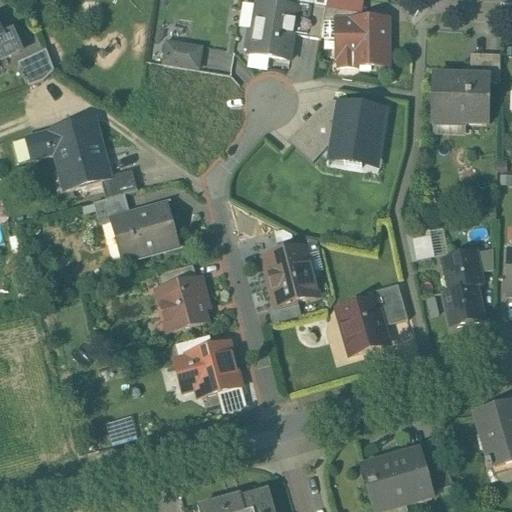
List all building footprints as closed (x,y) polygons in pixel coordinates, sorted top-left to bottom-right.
[(335,0),(326,0),(325,9),(323,23),(335,23),(335,21),(348,21),(348,11),(334,10),(335,0)] [(296,9),(256,3),(251,31),(247,30),(244,50),(248,51),(247,55),(289,62),(293,36),(297,10),(296,9)] [(325,9),(297,4),(296,9),(297,10),(293,36),(320,41),(323,23),(325,9)] [(348,21),(335,21),(335,23),(335,59),(336,59),(336,71),(357,71),(357,68),(387,67),(387,21),(348,21)] [(0,35),(0,61),(19,52),(11,34),(2,39),(0,35)] [(201,50),(167,43),(163,65),(197,71),(201,50)] [(45,50),(17,64),(28,87),(43,82),(53,71),(45,50)] [(499,57),(469,56),(468,78),(470,77),(470,82),(486,82),(486,84),(499,84),(499,57)] [(468,78),(432,77),(432,121),(463,122),(463,126),(485,126),(486,84),(486,82),(470,82),(470,77),(468,78)] [(319,116),(312,122),(310,120),(287,141),(313,164),(327,148),(328,148),(335,103),(329,102),(317,113),(319,116)] [(385,109),(336,102),(328,148),(328,150),(333,151),(333,150),(346,152),(344,165),(361,168),(363,155),(376,157),(376,158),(381,158),(389,110),(385,109)] [(92,123),(50,134),(65,192),(101,183),(108,181),(108,179),(92,123)] [(131,173),(108,179),(108,181),(101,183),(106,202),(124,197),(137,193),(131,173)] [(106,202),(93,205),(99,227),(113,223),(112,222),(129,217),(124,197),(106,202)] [(129,217),(112,222),(113,223),(123,263),(175,249),(164,207),(129,217)] [(298,239),(282,243),(285,255),(304,250),(306,257),(319,254),(316,243),(298,239)] [(426,239),(412,241),(416,263),(430,260),(426,239)] [(285,255),(263,260),(275,309),(317,298),(306,257),(304,250),(285,255)] [(474,254),(442,261),(449,293),(442,294),(450,330),(483,322),(479,304),(476,289),(482,287),(474,254)] [(192,267),(157,277),(161,291),(196,282),(192,267)] [(196,282),(161,291),(161,292),(156,293),(160,309),(165,308),(169,322),(172,334),(206,324),(201,303),(206,302),(200,281),(196,282)] [(397,287),(371,294),(374,302),(375,302),(383,329),(407,322),(397,287)] [(374,302),(337,313),(341,327),(350,356),(388,347),(383,329),(375,302),(374,302)] [(218,335),(183,345),(186,356),(221,347),(218,335)] [(221,347),(186,356),(189,369),(187,370),(188,372),(190,372),(194,387),(193,388),(193,391),(195,390),(197,396),(202,399),(236,390),(239,385),(229,349),(225,346),(221,347)] [(511,406),(474,417),(488,464),(484,465),(487,472),(511,464),(511,406)] [(440,450),(418,457),(429,494),(451,487),(440,450)] [(398,460),(362,470),(363,472),(368,471),(372,485),(367,486),(374,511),(385,511),(395,509),(394,507),(412,502),(413,504),(430,499),(418,457),(418,454),(415,455),(416,457),(398,462),(398,460)] [(254,511),(266,494),(241,501),(240,500),(238,498),(198,509),(199,511),(254,511)] [(271,511),(266,494),(254,511),(271,511)]
